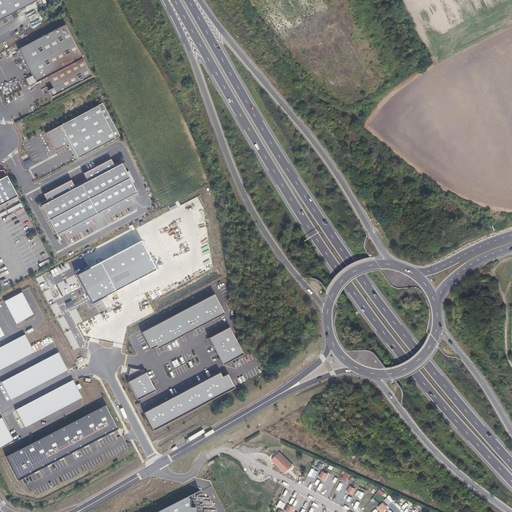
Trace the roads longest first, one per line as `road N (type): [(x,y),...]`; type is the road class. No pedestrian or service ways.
road 1 (motorway): [(173,0),(331,261),(511,483)]
road 2 (motorway): [(511,462),(342,252),(190,0)]
road 3 (motorway): [(165,0),(271,244),(327,314)]
road 4 (track): [(511,30),(353,114),(307,88),(238,0)]
road 5 (motorway): [(394,265),(302,125),(200,0)]
road 6 (secondary): [(80,510),(280,393)]
road 7 (track): [(273,397),(324,449),(451,511)]
road 8 (motorway): [(370,373),(427,443),(508,511)]
road 9 (motorway): [(511,429),(437,324)]
